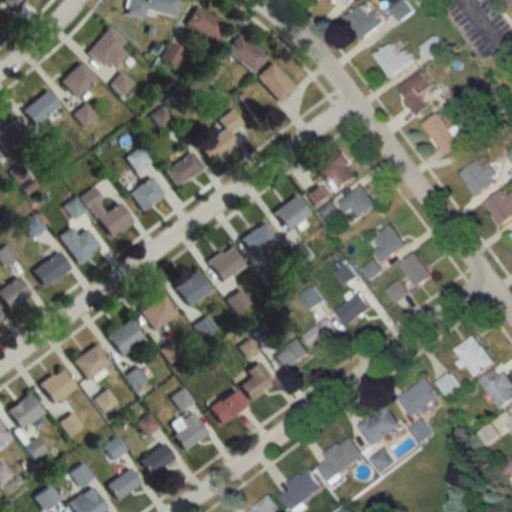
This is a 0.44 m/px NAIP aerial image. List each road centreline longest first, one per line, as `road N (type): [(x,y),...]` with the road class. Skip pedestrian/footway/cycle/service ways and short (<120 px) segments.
road 1 (residential): [(0,361),(353,98)]
road 2 (residential): [(511,313),(319,55),(260,0)]
road 3 (residential): [(170,511),(484,276)]
